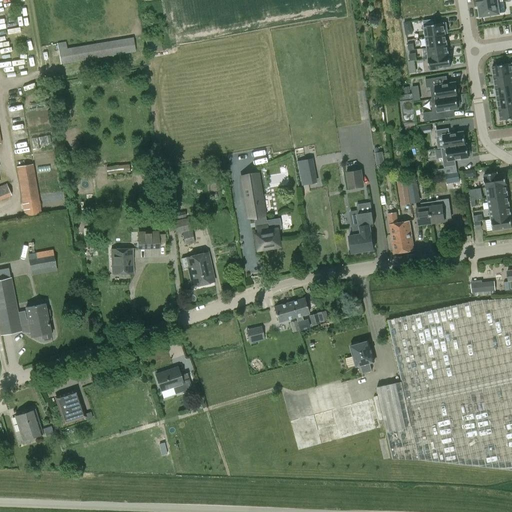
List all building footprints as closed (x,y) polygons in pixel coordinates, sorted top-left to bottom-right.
[(497,2),(478,5),(478,6),(479,6),(480,16),(499,13),(497,2)] [(424,26),(426,37),(445,34),(443,23),(424,26)] [(426,37),(428,47),(447,44),(445,34),(426,37)] [(60,65),(136,52),(133,37),(67,48),(66,42),(57,43),(60,65)] [(147,52),(162,50),(159,37),(145,40),(147,52)] [(447,44),(428,47),(429,58),(448,55),(447,44)] [(429,58),(431,69),(450,66),(448,55),(429,58)] [(492,66),(494,77),(511,73),(511,67),(511,63),(492,66)] [(511,73),(494,77),(496,87),(511,84),(511,73)] [(427,87),(430,87),(432,99),(456,95),(457,96),(458,95),(458,93),(459,93),(458,84),(456,85),(456,82),(448,84),(447,76),(425,79),(427,87)] [(511,84),(496,87),(497,98),(511,95),(511,84)] [(457,97),(457,96),(456,95),(431,99),(433,111),(423,113),(425,121),(446,118),(445,110),(458,108),(458,106),(460,105),(459,97),(457,97)] [(511,95),(497,98),(499,109),(511,106),(511,95)] [(511,106),(499,109),(501,119),(511,117),(511,106)] [(461,130),(474,129),(473,118),(460,119),(461,124),(461,130)] [(443,136),(445,148),(466,144),(464,132),(449,134),(448,129),(437,131),(438,136),(443,136)] [(441,148),(444,168),(456,166),(455,159),(468,157),(468,155),(470,155),(469,146),(467,147),(467,144),(466,144),(445,148),(441,148)] [(375,153),(376,166),(384,165),(382,152),(375,153)] [(312,161),(300,164),(304,187),(316,185),(312,161)] [(25,217),(42,214),(33,164),(16,167),(25,217)] [(123,165),(106,167),(107,174),(124,172),(123,165)] [(361,169),(356,170),(356,165),(346,166),(347,172),(345,172),(348,189),(364,186),(361,169)] [(446,176),(448,188),(461,185),(459,173),(446,176)] [(247,218),(255,216),(258,234),(255,234),(258,249),(269,247),(271,251),(277,250),(278,246),(279,246),(276,228),(280,227),(279,221),(274,221),(274,220),(266,221),(258,174),(240,177),(247,218)] [(485,177),(487,187),(506,184),(504,174),(485,177)] [(420,202),(416,179),(408,180),(410,196),(411,204),(420,202)] [(397,182),(401,206),(411,204),(410,196),(408,180),(397,182)] [(6,184),(0,186),(0,200),(11,196),(6,184)] [(487,187),(488,198),(507,195),(506,184),(487,187)] [(470,198),(480,196),(479,188),(469,190),(470,198)] [(488,198),(490,208),(509,206),(507,195),(488,198)] [(442,205),(441,199),(429,201),(430,207),(432,222),(444,221),(442,205)] [(428,201),(429,207),(417,209),(419,224),(432,222),(430,207),(429,201),(428,201)] [(373,224),(370,202),(356,204),(360,227),(361,234),(364,251),(374,249),(371,232),(371,233),(370,225),(373,224)] [(490,208),(492,219),(511,216),(509,206),(490,208)] [(178,213),(178,209),(175,210),(176,214),(171,215),(172,220),(186,217),(184,212),(178,213)] [(387,213),(389,224),(398,222),(397,212),(387,213)] [(492,219),(493,230),(511,226),(511,225),(511,216),(492,219)] [(173,222),(176,235),(182,233),(185,245),(194,243),(190,225),(194,224),(192,217),(173,222)] [(401,222),(406,252),(414,250),(409,221),(401,222)] [(398,222),(389,224),(394,254),(406,252),(401,222),(398,222)] [(352,253),(364,251),(361,234),(360,227),(352,228),(353,235),(349,236),(352,253)] [(85,235),(86,248),(94,248),(93,235),(93,228),(83,229),(84,236),(85,235)] [(138,250),(159,249),(159,231),(137,232),(138,250)] [(112,274),(133,274),(132,249),(111,249),(112,274)] [(31,276),(56,271),(52,250),(27,254),(31,276)] [(189,272),(211,267),(207,253),(186,257),(189,272)] [(211,267),(189,272),(193,286),(214,282),(211,267)] [(21,329),(29,327),(31,337),(41,335),(42,338),(51,336),(48,321),(52,320),(50,309),(46,310),(45,304),(25,308),(28,319),(27,319),(26,319),(25,311),(18,312),(11,277),(0,279),(0,334),(0,336),(22,331),(21,329)] [(482,280),(471,281),(471,284),(470,284),(471,293),(473,293),(473,297),(496,294),(494,281),(482,282),(482,280)] [(292,302),(296,317),(308,313),(304,298),(292,302)] [(387,320),(401,381),(376,388),(393,459),(419,460),(511,470),(511,298),(477,301),(401,317),(387,320)] [(296,317),(292,302),(274,307),(279,322),(296,317)] [(324,311),(317,313),(319,322),(327,320),(324,311)] [(308,316),(311,325),(320,323),(319,322),(317,313),(308,316)] [(299,330),(296,321),(289,323),(292,332),(299,330)] [(264,338),(268,337),(267,333),(265,334),(263,336),(261,326),(246,330),(249,344),(264,340),(264,338)] [(363,374),(372,371),(369,363),(374,361),(368,341),(351,346),(357,366),(360,365),(363,374)] [(161,391),(172,387),(175,394),(192,388),(187,373),(180,376),(177,367),(155,375),(161,391)] [(65,423),(83,417),(75,392),(56,398),(65,423)] [(34,410),(15,416),(23,440),(42,434),(41,430),(34,410)] [(46,436),(54,433),(51,426),(43,429),(45,433),(46,436)]
